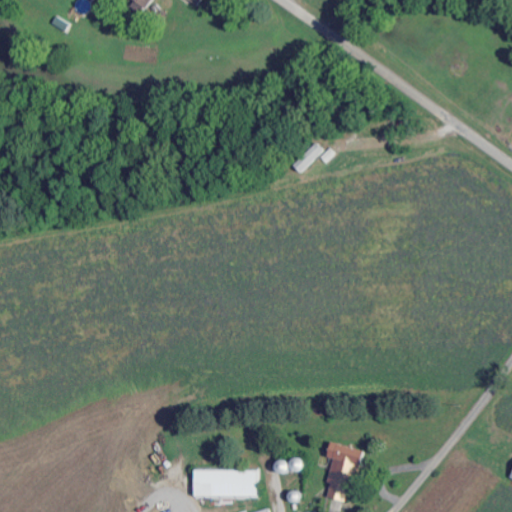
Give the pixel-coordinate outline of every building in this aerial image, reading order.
[(138,0),(150,9),(156,0),(138,0)] [(328,152),(321,144),(298,166),(305,174),(328,152)] [(366,451),(336,444),(332,459),(339,460),(330,497),(353,503),(366,451)] [(262,471),(199,472),(199,501),(263,500),(262,471)] [(180,511),(168,502),(159,511),(180,511)]
